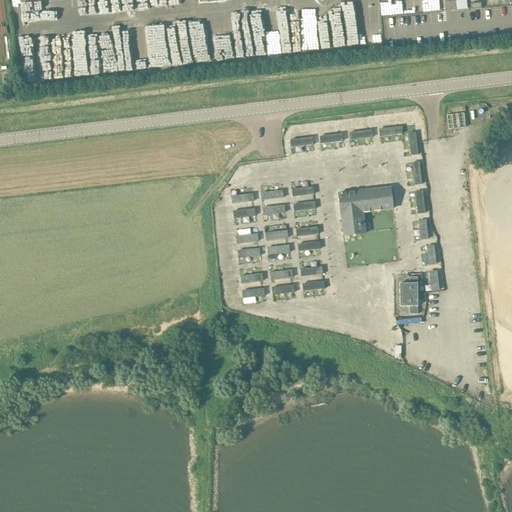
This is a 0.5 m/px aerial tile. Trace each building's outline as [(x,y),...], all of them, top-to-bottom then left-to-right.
[(457,183),(456,176),(436,178),(436,185),(457,183)] [(429,186),(428,179),(407,182),(408,189),(429,186)] [(312,187),(291,189),(292,197),(313,195),(312,187)] [(343,236),(352,235),(365,234),(362,213),(392,209),(389,188),(338,194),(343,236)] [(282,190),(261,193),(262,201),(283,198),(282,190)] [(252,194),(231,196),(232,204),(253,202),(252,194)] [(314,202),(293,204),(294,212),(315,209),(314,202)] [(460,209),(460,202),(439,204),(440,211),(460,209)] [(283,205),(262,208),(263,216),(284,213),(283,205)] [(432,212),(431,205),(411,208),(411,215),(432,212)] [(254,209),(233,211),(234,219),(255,216),(254,209)] [(462,224),(461,217),(441,219),(441,226),(462,224)] [(434,227),(433,220),(412,223),(413,229),(434,227)] [(317,227),(296,229),(297,237),(317,235),(317,227)] [(286,231),(265,233),(266,241),(287,239),(286,231)] [(257,234),(236,236),(237,244),(258,242),(257,234)] [(318,242),(297,244),(298,252),(319,250),(318,242)] [(465,249),(465,242),(444,245),(444,252),(465,249)] [(288,245),(267,248),(268,255),(289,253),(288,245)] [(437,253),(436,246),(415,248),(416,255),(437,253)] [(258,248),(238,251),(238,259),(259,256),(258,248)] [(466,262),(466,255),(445,258),(446,265),(466,262)] [(321,267),(300,269),(301,277),(322,275),(321,267)] [(291,270),(270,272),(271,280),(292,278),(291,270)] [(378,271),(348,274),(354,322),(384,319),(378,271)] [(261,274),(240,276),(241,284),(262,281),(261,274)] [(399,295),(417,296),(417,277),(409,277),(409,284),(399,284),(399,295)] [(469,287),(469,280),(448,283),(449,290),(469,287)] [(323,281),(302,284),(303,292),(324,289),(323,281)] [(293,285),(272,287),(273,295),(294,293),(293,285)] [(263,288),(242,291),(243,299),(264,296),(263,288)] [(418,314),(417,296),(399,295),(400,307),(409,307),(409,314),(418,314)] [(471,302),(470,295),(450,298),(450,305),(471,302)] [(443,305),(442,298),(421,301),(422,308),(443,305)]
